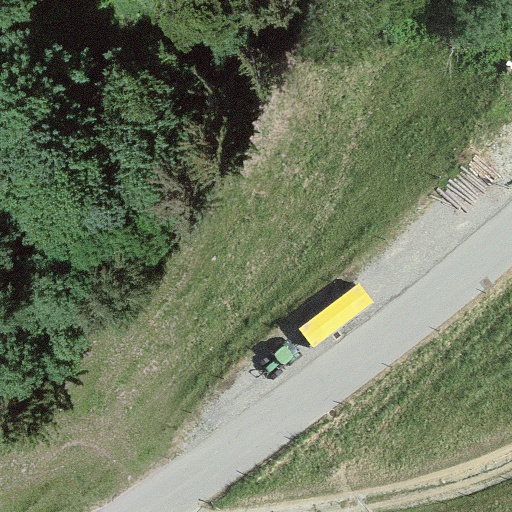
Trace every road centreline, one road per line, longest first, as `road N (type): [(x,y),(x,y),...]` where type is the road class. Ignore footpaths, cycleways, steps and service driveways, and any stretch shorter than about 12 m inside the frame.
road 1 (unclassified): [(147,511),(376,346),(511,232)]
road 2 (track): [(300,511),(432,490),(511,462)]
